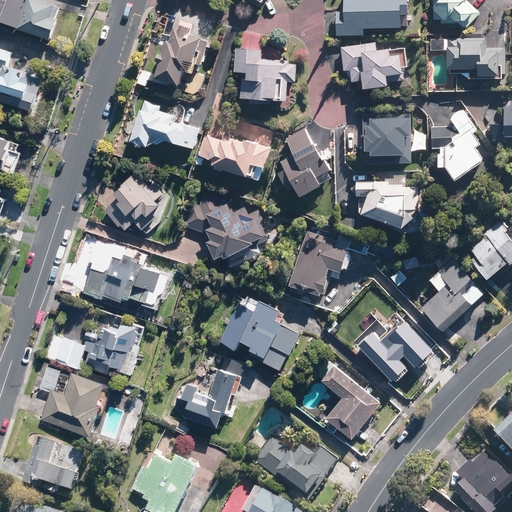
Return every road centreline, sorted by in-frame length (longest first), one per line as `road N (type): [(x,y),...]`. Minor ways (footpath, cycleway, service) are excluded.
road 1 (unclassified): [(0,399),(130,0)]
road 2 (tertiary): [(511,344),(423,432),(368,511)]
